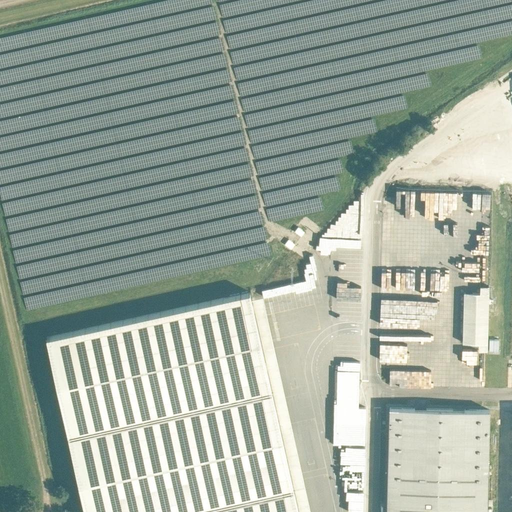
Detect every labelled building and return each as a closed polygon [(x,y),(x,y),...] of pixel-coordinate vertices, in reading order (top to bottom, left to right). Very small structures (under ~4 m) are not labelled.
[(298,511),(250,292),(47,337),(85,510),(85,511),(298,511)] [(488,292),(464,292),(463,342),(487,343),(488,303),(492,303),(492,299),(488,299),(488,292)] [(489,340),(489,352),(498,352),(499,340),(489,340)] [(390,385),(426,386),(427,378),(391,377),(390,385)] [(486,511),(489,410),(389,407),(386,511),(486,511)] [(511,507),(511,495),(499,495),(499,507),(511,507)]
